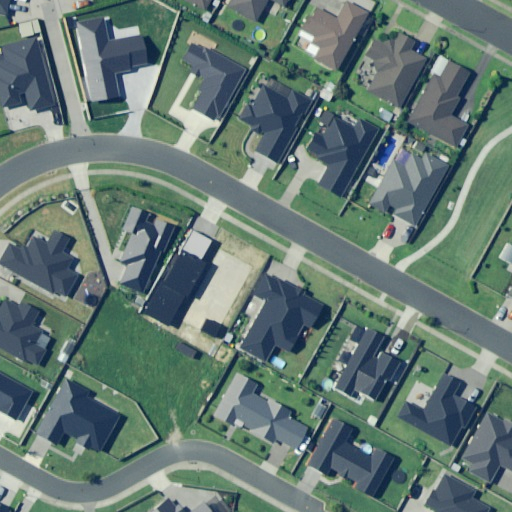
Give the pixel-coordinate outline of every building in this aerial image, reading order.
[(0,0),(0,12),(7,14),(9,0),(0,0)] [(180,0),(204,12),(210,0),(180,0)] [(284,0),(229,0),(226,9),(255,22),(264,1),(281,8),(284,0)] [(366,14),(345,2),(335,19),(315,7),(300,32),(311,38),(308,43),(317,48),(311,59),(333,71),(366,14)] [(77,22),(92,100),(118,95),(114,72),(148,65),(142,36),(109,42),(105,17),(77,22)] [(413,42),(392,31),(384,47),(372,41),(364,57),(375,63),(371,70),(376,72),(365,92),(396,109),(423,59),(409,51),(413,42)] [(55,105),(36,37),(1,47),(5,61),(0,62),(0,96),(3,106),(27,99),(31,112),(55,105)] [(193,109),(214,120),(218,113),(221,115),(246,69),(210,50),(209,52),(192,43),(182,61),(207,74),(198,89),(203,92),(193,109)] [(469,72),(437,56),(428,72),(431,74),(406,123),(454,148),(466,125),(449,116),(458,99),(456,97),(469,72)] [(256,151),(278,163),(312,101),(279,83),(274,92),(263,86),(251,108),(247,106),(241,118),(266,132),(256,151)] [(343,195),(379,130),(360,119),(356,127),(335,116),(323,138),(317,135),(309,149),(320,155),(319,157),(332,165),(322,183),(343,195)] [(393,161),(370,202),(386,210),(389,204),(398,209),(395,215),(416,227),(449,167),(425,154),(421,160),(412,155),(405,167),(393,161)] [(120,281),(143,292),(173,225),(157,218),(154,224),(145,221),(148,214),(135,208),(125,231),(134,235),(122,260),(128,263),(120,281)] [(9,242),(0,259),(0,263),(69,300),(82,275),(69,268),(74,258),(64,253),(71,240),(54,231),(48,243),(35,236),(27,252),(9,242)] [(179,249),(144,312),(173,328),(207,265),(202,262),(213,241),(195,231),(184,251),(179,249)] [(283,283),(266,274),(255,294),(267,300),(242,346),(268,360),(276,345),(290,352),(305,324),(311,328),(324,305),(304,295),(306,291),(285,280),(283,283)] [(0,301),(0,346),(37,367),(52,339),(33,328),(41,313),(22,302),(18,308),(4,301),(3,303),(0,301)] [(385,338),(367,328),(335,387),(353,396),(356,390),(378,401),(399,362),(378,350),(385,338)] [(33,390),(0,373),(0,410),(17,420),(33,390)] [(406,403),(398,417),(452,446),(462,427),(465,429),(476,408),(453,395),(460,382),(444,374),(423,413),(406,403)] [(258,386),(238,375),(215,415),(235,426),(237,422),(250,429),(248,433),(271,446),(274,439),(296,450),(309,427),(289,417),(292,411),(268,398),(266,402),(253,395),(258,386)] [(68,379),(39,433),(57,443),(63,432),(77,440),(76,442),(89,449),(90,446),(100,452),(120,415),(90,399),(94,392),(68,379)] [(504,422),(487,413),(463,457),(475,463),(471,471),(492,483),(501,466),(511,471),(511,423),(505,419),(504,422)] [(334,418),(308,465),(328,475),(332,469),(358,483),(354,489),(372,499),(395,458),(378,449),(374,456),(347,441),(354,429),(334,418)] [(476,491),(445,474),(427,505),(439,511),(488,511),(491,509),(472,499),(476,491)] [(211,511),(204,502),(191,511),(186,511),(180,504),(176,508),(169,499),(152,511),(211,511)]
